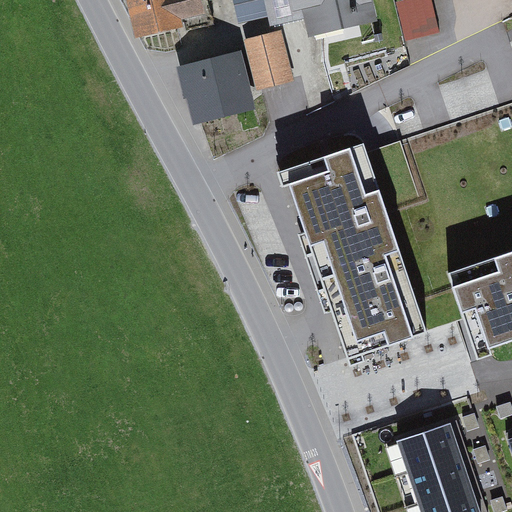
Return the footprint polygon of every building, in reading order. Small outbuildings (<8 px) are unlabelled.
[(126,0),(135,39),(184,28),(182,21),(205,16),(200,0),(126,0)] [(232,0),(238,23),(268,16),(270,27),(305,19),(309,38),(322,35),(324,46),(361,37),(359,25),(378,21),(373,0),(232,0)] [(440,33),(431,0),(406,0),(395,3),(405,41),(440,33)] [(282,31),(244,40),(256,90),(294,81),(282,31)] [(241,52),(180,67),(194,125),(255,110),(241,52)] [(357,151),(275,181),(325,317),(329,316),(346,361),(387,346),(389,350),(424,337),(394,256),(405,252),(383,195),(374,198),(357,151)] [(511,257),(448,279),(475,358),(511,345),(511,257)] [(451,422),(395,441),(418,511),(480,511),(476,499),(469,475),(458,444),(451,422)]
